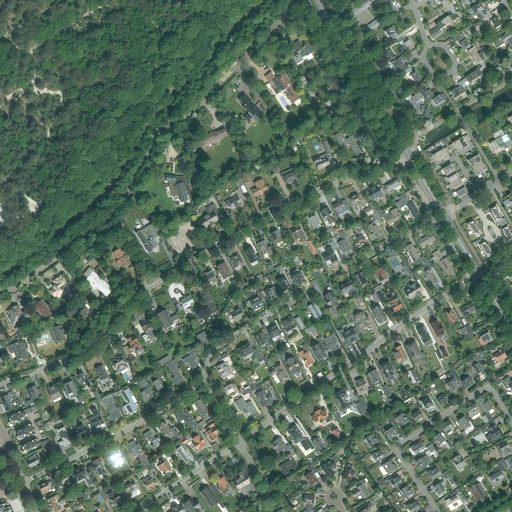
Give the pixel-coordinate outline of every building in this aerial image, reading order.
[(360,0),(359,1),(361,4),(365,9),(368,8),(366,5),(369,3),(374,0),(360,0)] [(450,10),(452,14),(455,12),(453,8),(448,1),(443,5),(447,12),(450,10)] [(484,16),(484,17),(490,13),(488,11),(486,12),(484,9),(482,6),(481,5),(480,3),(472,9),(476,14),(478,13),(481,18),(484,16)] [(449,15),(443,20),(446,26),(459,17),(455,12),(452,14),(449,16),(449,15)] [(490,13),(484,17),(486,19),(488,18),(496,29),(502,25),(497,17),(494,19),(490,13)] [(436,25),(437,27),(439,30),(440,30),(446,26),(443,20),(436,25)] [(392,26),(384,32),(388,37),(393,34),(396,32),(396,33),(396,32),(392,26)] [(429,33),(432,31),(436,37),(438,35),(436,32),(439,30),(437,27),(429,33)] [(509,44),(507,41),(511,37),(511,36),(511,35),(509,36),(507,33),(493,43),(497,49),(504,43),(507,41),(509,44)] [(466,48),(472,44),(470,45),(466,39),(465,40),(461,35),(459,37),(457,34),(451,38),(455,43),(458,41),(460,44),(459,44),(463,50),(466,48)] [(403,36),(397,40),(398,43),(400,46),(403,44),(409,52),(414,48),(409,40),(406,42),(404,38),(403,36)] [(292,46),(297,54),(292,58),(296,65),(303,60),(303,59),(304,60),(307,58),(308,60),(313,57),(311,54),(317,50),(311,41),(302,46),(298,41),(292,46)] [(468,51),(472,58),(478,54),(473,48),(474,47),(472,44),(466,48),(468,51)] [(383,55),(381,57),(382,58),(384,60),(385,59),(384,57),(385,56),(388,54),(391,59),(389,60),(392,63),(391,64),(395,69),(397,68),(401,73),(403,72),(409,68),(408,65),(405,67),(403,64),(399,58),(397,60),(390,51),(389,50),(385,53),(384,53),(382,54),(383,55)] [(482,67),(483,67),(483,68),(486,66),(482,61),(483,61),(478,54),(472,58),(477,65),(480,63),(482,67)] [(479,69),(472,73),(476,79),(483,74),(481,72),(487,68),(486,66),(483,68),(483,67),(482,67),(479,69)] [(409,68),(403,72),(405,74),(408,72),(410,75),(410,76),(415,84),(421,79),(416,72),(413,74),(411,70),(409,68)] [(268,74),(264,77),(270,86),(276,95),(285,89),(289,95),(287,97),(292,104),(300,98),(284,74),(276,79),(271,72),(268,74)] [(466,78),(460,82),(464,87),(469,84),(476,79),(472,73),(466,78)] [(261,83),(257,76),(252,79),(257,86),(261,83)] [(464,87),(460,82),(458,84),(459,87),(456,89),(456,88),(450,92),(455,99),(466,92),(464,88),(464,87)] [(420,93),(412,98),(416,103),(423,98),(425,101),(428,99),(426,96),(432,92),(430,89),(427,91),(425,89),(420,93)] [(432,92),(426,96),(428,99),(430,102),(433,100),(436,106),(444,100),(440,95),(436,98),(432,92)] [(251,100),(250,99),(244,94),(239,100),(245,105),(243,107),(248,113),(243,118),(248,122),(252,117),(254,115),(257,118),(262,113),(249,101),(251,100)] [(281,127),(285,133),(289,131),(285,124),(281,127)] [(201,139),(204,145),(210,142),(210,143),(213,141),(213,140),(215,139),(216,141),(228,135),(225,129),(216,134),(215,132),(201,139)] [(501,129),(498,131),(502,137),(504,141),(508,147),(510,146),(511,145),(511,140),(511,141),(510,138),(509,139),(506,135),(505,136),(501,129)] [(348,144),(349,146),(356,156),(361,152),(353,141),(356,138),(354,134),(350,137),(351,138),(347,141),(346,140),(346,141),(340,133),(334,137),(340,145),(342,143),(344,145),(345,146),(348,144)] [(458,139),(463,149),(468,146),(466,142),(470,139),(468,135),(463,137),(462,136),(458,139)] [(293,139),(297,146),(302,144),(298,136),(293,139)] [(496,140),(490,144),(494,152),(501,149),(500,148),(503,146),(505,149),(508,147),(504,141),(504,142),(502,139),(501,137),(496,140)] [(458,140),(449,146),(451,150),(456,148),(458,152),(463,149),(458,139),(457,139),(458,140)] [(332,150),(328,140),(322,142),(327,153),(332,150)] [(437,151),(443,161),(448,158),(445,154),(450,151),(447,147),(438,152),(437,151)] [(443,161),(437,151),(432,154),(433,155),(428,158),(431,162),(435,160),(438,164),(443,161)] [(328,160),(325,154),(319,157),(319,156),(312,159),(315,165),(316,165),(318,169),(330,165),(328,160)] [(186,163),(181,155),(176,158),(181,166),(186,163)] [(477,165),(483,162),(478,155),(474,157),(473,158),(477,165)] [(477,165),(473,158),(472,158),(468,161),(472,168),(477,165)] [(270,164),(274,174),(280,172),(278,167),(280,166),(278,161),(270,164)] [(483,162),(477,165),(482,172),(483,172),(487,169),(483,162)] [(451,164),(442,169),(445,175),(450,172),(452,176),(457,174),(451,164)] [(482,172),(477,165),(472,168),(477,175),(481,173),(482,172)] [(282,177),(285,184),(290,182),(293,181),(293,180),(297,178),(294,171),(282,177)] [(459,178),(457,174),(452,176),(450,172),(445,175),(447,177),(451,183),(450,184),(459,178)] [(176,177),(176,176),(166,175),(166,181),(168,181),(172,197),(179,195),(181,203),(188,201),(187,196),(193,194),(190,183),(186,185),(184,177),(176,177)] [(250,181),(247,175),(241,178),(244,184),(250,181)] [(385,189),(384,190),(387,196),(389,195),(388,194),(388,193),(402,184),(399,178),(394,181),(390,183),(384,187),(385,189)] [(465,188),(459,178),(450,184),(453,189),(454,188),(458,186),(461,190),(465,188)] [(256,187),(251,190),(255,197),(256,196),(257,197),(261,195),(260,193),(267,189),(262,179),(254,183),(256,187)] [(458,186),(454,188),(455,191),(459,198),(468,193),(465,188),(461,190),(458,186)] [(371,189),(371,190),(368,192),(370,196),(369,196),(371,200),(372,199),(373,200),(378,197),(379,199),(386,195),(382,188),(379,190),(378,187),(374,189),(374,187),(371,189)] [(362,202),(357,193),(348,198),(353,207),(354,206),(357,212),(365,208),(361,202),(362,202)] [(242,204),(237,195),(224,202),(228,209),(231,208),(231,209),(237,205),(238,206),(242,204)] [(406,205),(410,203),(408,199),(406,196),(400,200),(402,203),(404,202),(406,205)] [(343,204),(342,201),(333,206),(338,217),(347,212),(351,210),(347,202),(343,204)] [(369,204),(374,213),(377,212),(379,211),(378,209),(377,209),(373,201),(369,204)] [(412,201),(410,203),(406,205),(415,220),(421,216),(412,201)] [(213,212),(199,221),(199,222),(200,225),(201,225),(204,229),(209,226),(210,227),(214,224),(213,223),(215,222),(214,221),(217,219),(215,215),(219,213),(214,204),(210,207),(213,212)] [(367,217),(374,213),(370,206),(363,210),(367,217)] [(496,223),(503,219),(501,217),(502,216),(496,207),(490,210),(492,213),(491,214),(496,223)] [(327,219),(330,224),(335,222),(328,208),(321,211),(326,220),(327,219)] [(384,217),(383,217),(384,220),(388,226),(401,218),(395,208),(390,211),(391,212),(386,214),(385,213),(382,214),(384,217)] [(378,220),(383,217),(384,217),(382,214),(380,211),(379,211),(377,212),(374,213),(378,220)] [(307,220),(308,223),(309,222),(315,233),(316,233),(316,232),(320,230),(317,225),(320,224),(315,215),(307,220)] [(475,224),(474,221),(468,224),(473,234),(474,234),(475,236),(482,233),(476,223),(475,224)] [(149,253),(153,250),(152,250),(158,246),(154,239),(155,238),(161,234),(154,222),(140,231),(136,233),(138,237),(144,245),(149,253)] [(184,242),(189,238),(185,231),(188,229),(184,223),(176,228),(178,231),(173,234),(173,233),(169,235),(174,242),(177,240),(178,241),(182,238),(184,242)] [(369,229),(370,228),(374,234),(371,235),(374,239),(376,238),(377,239),(382,236),(376,225),(375,225),(373,223),(368,226),(369,229)] [(303,236),(303,235),(298,224),(294,226),(295,228),(291,230),(296,241),(300,239),(300,241),(301,241),(301,242),(302,242),(305,241),(305,239),(303,236)] [(359,224),(354,227),(356,231),(358,233),(360,232),(363,230),(360,225),(359,224)] [(332,230),(328,232),(331,238),(338,234),(342,232),(339,226),(332,230)] [(508,243),(511,240),(511,234),(508,226),(502,230),(503,233),(502,233),(508,243)] [(281,237),(277,231),(271,234),(274,241),(276,244),(283,241),(281,237)] [(342,232),(338,234),(342,240),(338,243),(344,253),(351,249),(345,239),(344,237),(346,236),(343,231),(342,232)] [(418,241),(421,248),(435,240),(434,238),(433,237),(432,236),(431,234),(418,241)] [(366,242),(362,235),(354,240),(356,244),(355,244),(357,248),(366,242)] [(327,253),(322,255),(322,256),(323,255),(326,261),(325,261),(325,262),(330,259),(332,263),(332,262),(334,261),(334,262),(335,261),(337,259),(338,260),(333,251),(337,249),(331,238),(327,240),(329,243),(323,246),(325,249),(327,253)] [(275,253),(272,249),(271,246),(268,248),(264,240),(257,244),(258,245),(257,245),(259,248),(263,255),(267,253),(269,256),(275,253)] [(307,243),(310,248),(311,252),(312,256),(317,254),(313,246),(311,241),(307,243)] [(487,245),(486,242),(480,245),(485,255),(486,255),(487,257),(494,254),(488,244),(487,245)] [(418,264),(422,262),(425,266),(428,265),(424,258),(423,256),(420,258),(411,244),(405,247),(414,262),(415,264),(418,266),(418,264)] [(245,251),(244,251),(251,263),(257,260),(259,263),(262,261),(262,260),(260,256),(257,257),(251,247),(245,251)] [(118,266),(120,265),(122,268),(128,265),(126,261),(127,260),(124,256),(119,249),(113,253),(117,260),(116,261),(118,266)] [(433,257),(431,258),(433,261),(437,258),(439,262),(448,276),(454,273),(450,266),(449,264),(445,258),(443,259),(442,258),(441,256),(440,254),(440,253),(433,257)] [(403,264),(401,265),(395,254),(387,258),(396,273),(402,270),(406,277),(411,274),(405,263),(403,264)] [(86,260),(89,264),(96,259),(93,255),(86,260)] [(230,259),(231,261),(230,261),(231,262),(232,262),(235,268),(238,266),(239,269),(244,266),(239,255),(236,256),(236,255),(230,259)] [(217,267),(223,277),(226,276),(227,277),(231,275),(224,263),(217,267)] [(99,266),(95,270),(101,276),(105,271),(99,266)] [(95,290),(97,288),(106,296),(113,290),(105,283),(106,282),(102,279),(93,272),(94,271),(89,267),(81,277),(85,281),(86,280),(88,282),(87,283),(95,290)] [(381,267),(374,271),(380,282),(387,278),(381,267)] [(291,277),(292,278),(291,279),(292,281),(293,281),(295,285),(304,280),(303,278),(306,276),(302,269),(298,271),(297,270),(294,272),(295,275),(291,277)] [(438,282),(430,269),(424,272),(432,286),(438,282)] [(204,274),(209,284),(212,282),(213,284),(217,282),(211,270),(204,274)] [(362,272),(361,272),(354,276),(360,286),(367,282),(362,272)] [(253,275),(253,276),(247,278),(251,286),(257,283),(253,275)] [(53,281),(56,285),(53,287),(55,289),(50,292),(54,296),(56,295),(58,296),(64,292),(68,288),(66,285),(60,277),(53,281)] [(284,277),(277,281),(283,292),(290,288),(284,277)] [(221,281),(217,283),(220,289),(222,292),(225,290),(224,287),(221,281)] [(349,281),(339,287),(343,294),(348,291),(351,296),(355,294),(358,293),(355,287),(352,289),(351,286),(349,281)] [(332,292),(324,296),(327,300),(326,301),(328,305),(329,305),(331,308),(325,311),(329,319),(337,314),(333,308),(339,304),(339,303),(341,302),(339,298),(337,300),(334,296),(338,294),(331,282),(327,284),(332,292)] [(423,291),(418,282),(416,283),(415,283),(409,287),(404,290),(409,300),(415,296),(415,297),(422,293),(421,292),(423,291)] [(234,287),(237,294),(243,291),(239,284),(234,287)] [(265,291),(267,296),(270,300),(280,295),(278,289),(276,290),(274,287),(265,291)] [(76,296),(78,298),(84,293),(82,291),(81,288),(74,294),(76,296)] [(260,300),(261,299),(265,297),(262,292),(257,294),(258,296),(247,301),(248,302),(245,303),(247,305),(249,304),(251,308),(252,308),(253,308),(255,310),(263,305),(260,300)] [(377,294),(383,305),(387,303),(381,292),(377,294)] [(204,306),(207,312),(208,312),(209,316),(217,311),(216,308),(208,293),(203,295),(208,304),(204,306)] [(80,303),(82,305),(86,301),(82,296),(78,299),(80,303)] [(180,301),(185,309),(190,306),(194,314),(193,314),(194,317),(198,325),(204,322),(190,296),(180,301)] [(359,296),(355,298),(359,306),(364,304),(359,296)] [(236,300),(239,305),(242,311),(245,309),(242,303),(240,298),(236,300)] [(389,303),(390,305),(394,311),(402,307),(397,298),(389,303)] [(43,323),(46,321),(47,322),(53,318),(41,302),(36,306),(39,310),(38,310),(37,310),(43,324),(43,323)] [(316,302),(307,307),(315,320),(323,315),(316,302)] [(461,309),(465,316),(476,310),(472,303),(461,309)] [(374,315),(373,315),(375,319),(376,318),(379,323),(381,322),(381,323),(385,321),(384,320),(386,319),(385,317),(385,316),(379,306),(377,304),(375,305),(376,308),(372,310),(374,315)] [(23,321),(30,318),(27,311),(22,314),(18,306),(11,309),(11,310),(9,311),(8,312),(8,313),(13,324),(18,322),(23,320),(23,321)] [(85,307),(77,314),(82,319),(83,318),(85,322),(93,315),(85,307)] [(231,315),(232,315),(235,322),(244,317),(239,308),(231,312),(230,311),(227,313),(229,316),(231,315)] [(177,314),(170,318),(166,310),(156,315),(164,329),(173,323),(173,322),(179,318),(177,314)] [(452,311),(446,314),(451,324),(457,321),(452,311)] [(362,312),(354,317),(355,319),(361,330),(369,326),(367,322),(365,319),(364,315),(362,312)] [(287,332),(293,329),(294,332),(296,331),(297,335),(299,337),(302,335),(300,332),(297,326),(294,327),(290,318),(282,322),(287,332)] [(299,318),(296,319),(301,329),(304,328),(299,318)] [(67,323),(65,324),(64,320),(56,323),(58,326),(54,328),(50,330),(55,343),(65,339),(64,334),(65,334),(66,335),(73,330),(67,323)] [(434,322),(430,324),(431,326),(437,337),(438,337),(438,338),(439,338),(440,338),(441,338),(442,337),(443,337),(443,336),(444,335),(443,334),(444,334),(443,333),(445,332),(441,325),(440,326),(437,320),(434,322)] [(324,325),(328,332),(332,330),(329,322),(324,325)] [(142,327),(145,334),(141,336),(145,343),(156,337),(155,334),(157,333),(154,327),(152,328),(149,324),(145,326),(142,327)] [(469,325),(464,327),(468,334),(471,332),(473,331),(469,325)] [(267,330),(273,341),(277,339),(275,336),(280,334),(276,326),(267,330)] [(312,326),(306,330),(308,333),(311,331),(311,332),(313,335),(316,333),(315,330),(312,326)] [(343,329),(338,332),(342,339),(344,338),(347,344),(351,342),(351,343),(351,342),(355,341),(355,340),(355,341),(358,340),(356,336),(359,334),(356,327),(353,329),(345,333),(345,332),(343,329)] [(463,337),(466,335),(468,334),(464,327),(460,330),(463,337)] [(20,330),(22,337),(29,335),(26,328),(20,330)] [(425,328),(417,332),(424,346),(432,342),(425,328)] [(478,334),(485,346),(494,340),(487,329),(478,334)] [(204,344),(209,340),(204,332),(195,337),(198,342),(199,341),(201,344),(200,344),(201,346),(204,344)] [(254,336),(260,346),(267,342),(269,345),(272,344),(268,336),(265,337),(262,332),(254,336)] [(324,339),(327,343),(328,342),(329,344),(332,351),(339,347),(335,342),(336,341),(333,334),(324,339)] [(128,347),(124,349),(128,356),(136,351),(137,355),(144,351),(143,348),(139,341),(138,342),(134,336),(130,338),(129,336),(126,338),(130,345),(128,347)] [(311,347),(319,360),(325,356),(323,353),(324,352),(319,345),(323,343),(320,337),(316,339),(319,343),(311,347)] [(17,343),(12,345),(18,360),(23,358),(23,360),(29,358),(23,342),(17,344),(17,343)] [(415,342),(406,346),(413,360),(415,363),(426,358),(423,353),(420,354),(415,342)] [(256,348),(252,350),(249,344),(245,346),(242,347),(238,349),(243,357),(253,352),(255,355),(259,354),(256,348)] [(304,350),(298,353),(300,357),(302,356),(304,359),(303,359),(305,363),(306,363),(308,366),(314,363),(308,352),(309,351),(305,345),(302,346),(304,350)] [(393,352),(397,362),(401,360),(404,366),(409,363),(401,346),(396,349),(397,351),(393,352)] [(190,355),(183,360),(185,364),(188,362),(192,369),(197,366),(194,360),(197,358),(194,354),(195,353),(192,350),(188,352),(190,355)] [(484,352),(478,355),(480,360),(487,356),(486,355),(487,355),(487,354),(488,353),(487,352),(486,350),(484,352)] [(502,351),(493,356),(490,358),(496,366),(500,363),(500,364),(504,362),(503,360),(507,357),(504,351),(502,352),(502,351)] [(231,370),(226,362),(226,361),(230,359),(226,353),(221,356),(225,363),(217,367),(222,376),(224,375),(225,377),(232,374),(230,370),(231,370)] [(172,360),(169,355),(157,362),(160,367),(172,360)] [(474,357),(470,360),(474,366),(472,367),(478,374),(483,371),(480,366),(483,364),(480,360),(478,355),(474,357)] [(115,359),(112,361),(114,366),(114,367),(115,369),(116,368),(116,369),(118,373),(120,372),(128,367),(127,367),(127,366),(125,363),(125,364),(122,359),(121,357),(120,356),(115,359)] [(295,373),(296,373),(297,373),(297,372),(300,370),(293,357),(285,361),(292,375),(295,373)] [(174,377),(172,378),(177,385),(183,381),(175,368),(178,366),(174,359),(166,364),(174,377)] [(381,364),(380,365),(386,379),(387,378),(388,381),(394,378),(393,375),(394,375),(392,372),(393,371),(394,369),(392,365),(391,365),(389,361),(385,362),(382,362),(382,363),(380,364),(381,364)] [(274,375),(276,374),(281,383),(282,383),(284,383),(284,382),(285,381),(284,379),(287,378),(280,363),(271,367),(273,369),(272,369),(271,370),(270,372),(270,373),(271,374),(273,375),(274,375)] [(95,369),(101,381),(108,377),(105,371),(104,371),(101,366),(95,369)] [(414,369),(415,369),(420,380),(425,378),(419,366),(414,369)] [(152,374),(155,379),(153,380),(154,381),(153,382),(158,390),(162,387),(163,388),(165,387),(159,377),(163,375),(160,369),(152,374)] [(409,372),(415,383),(420,380),(414,369),(410,371),(411,371),(409,372)] [(369,373),(374,382),(373,384),(376,386),(378,384),(381,386),(383,384),(382,382),(376,370),(369,373)] [(455,378),(458,382),(461,380),(455,370),(451,372),(455,378)] [(466,388),(473,383),(471,379),(473,377),(469,371),(465,374),(468,378),(462,382),(466,388)] [(455,378),(451,372),(447,375),(445,376),(450,382),(447,384),(452,391),(458,388),(453,380),(455,378)] [(83,373),(77,376),(81,383),(83,386),(83,387),(87,385),(90,384),(88,380),(87,380),(86,377),(85,378),(83,373)] [(511,381),(509,377),(502,380),(507,389),(509,387),(511,391),(511,381)] [(357,382),(359,387),(358,388),(360,394),(369,390),(364,378),(357,382)] [(147,389),(147,388),(149,387),(147,383),(145,380),(144,379),(138,382),(141,386),(144,384),(145,387),(146,387),(147,389)] [(72,381),(64,385),(66,390),(64,391),(67,398),(70,397),(69,396),(77,392),(78,395),(77,396),(80,403),(85,401),(81,393),(76,383),(73,384),(72,381)] [(249,385),(249,386),(250,389),(252,392),(255,390),(258,396),(257,396),(262,407),(263,406),(263,407),(266,406),(265,405),(268,403),(268,404),(272,402),(269,396),(268,395),(267,395),(262,385),(256,388),(254,384),(253,383),(249,385)] [(234,384),(233,384),(224,388),(227,394),(233,391),(234,393),(236,396),(240,394),(234,384)] [(48,388),(53,401),(61,397),(55,385),(48,388)] [(391,395),(387,385),(382,388),(386,397),(391,395)] [(28,389),(32,400),(38,398),(39,400),(43,398),(40,390),(37,391),(35,386),(28,389)] [(123,394),(122,395),(124,399),(127,404),(125,406),(130,415),(136,411),(135,409),(137,409),(134,403),(130,397),(133,396),(129,389),(129,388),(126,390),(122,392),(123,394)] [(147,388),(147,389),(141,392),(146,401),(153,397),(147,388)] [(429,393),(426,388),(422,391),(420,392),(423,397),(425,396),(429,393)] [(341,391),(335,395),(337,399),(336,400),(337,403),(335,404),(340,412),(343,410),(343,409),(349,406),(348,405),(347,403),(347,402),(349,402),(349,401),(347,402),(345,399),(348,398),(349,398),(346,392),(346,393),(343,394),(341,391)] [(20,399),(18,400),(16,395),(13,396),(11,392),(7,394),(7,395),(0,398),(3,404),(0,404),(0,405),(3,413),(23,404),(20,399)] [(111,394),(107,396),(101,399),(105,407),(108,412),(107,412),(111,420),(114,419),(120,416),(117,409),(114,404),(116,403),(111,394)] [(444,394),(437,399),(441,405),(449,400),(444,394)] [(410,398),(411,399),(418,409),(420,408),(421,408),(413,396),(410,398)] [(420,401),(420,402),(422,405),(423,405),(424,405),(425,406),(425,408),(427,408),(427,409),(427,408),(429,409),(430,407),(433,404),(429,398),(428,398),(427,397),(426,398),(427,399),(426,400),(425,399),(424,399),(420,401)] [(246,404),(242,398),(235,402),(240,411),(243,409),(246,414),(250,412),(252,415),(257,412),(250,401),(246,404)] [(196,410),(201,418),(209,414),(205,408),(200,400),(194,403),(197,409),(196,410)] [(482,405),(487,413),(485,415),(490,422),(493,420),(489,415),(494,412),(493,409),(488,401),(482,405)] [(29,408),(30,410),(31,413),(38,410),(37,408),(35,402),(29,404),(30,407),(29,408)] [(355,404),(359,414),(365,411),(361,402),(355,404)] [(466,410),(472,418),(480,413),(474,404),(466,410)] [(93,416),(88,419),(91,426),(94,425),(95,428),(104,423),(100,415),(101,415),(100,412),(99,413),(96,407),(90,410),(93,416)] [(316,415),(311,418),(315,423),(319,421),(321,423),(325,421),(327,424),(331,421),(329,416),(328,416),(328,415),(325,409),(321,412),(320,410),(315,413),(316,415)] [(419,410),(412,415),(416,422),(424,417),(419,410)] [(9,417),(12,424),(12,426),(15,424),(14,423),(25,418),(24,416),(26,415),(24,411),(22,412),(22,411),(9,417)] [(193,426),(194,428),(192,429),(193,431),(199,427),(198,426),(189,412),(185,415),(182,411),(176,414),(177,416),(176,417),(179,422),(183,420),(188,428),(193,426)] [(338,411),(334,414),(336,418),(338,422),(342,420),(340,416),(338,411)] [(403,413),(397,417),(402,425),(409,421),(407,417),(406,418),(403,413)] [(490,422),(485,415),(481,417),(486,425),(490,422)] [(465,417),(458,421),(459,422),(462,426),(464,430),(465,431),(471,426),(470,426),(468,422),(471,420),(469,417),(466,419),(465,417)] [(44,424),(42,419),(34,422),(37,427),(44,424)] [(165,420),(159,424),(166,436),(165,437),(166,438),(172,434),(174,436),(174,437),(178,434),(176,431),(173,427),(170,429),(169,427),(167,424),(165,420)] [(209,426),(204,430),(205,433),(211,441),(212,440),(213,440),(216,438),(215,438),(217,437),(215,435),(217,434),(215,432),(216,431),(212,426),(215,424),(213,421),(210,424),(208,425),(209,426)] [(444,430),(445,433),(447,435),(453,430),(453,429),(454,428),(450,421),(442,426),(445,430),(444,430)] [(488,432),(484,435),(489,443),(495,439),(495,440),(499,438),(499,437),(502,434),(500,430),(499,430),(494,421),(484,427),(485,428),(481,430),(483,434),(487,431),(488,432)] [(20,430),(17,432),(20,438),(26,435),(29,434),(32,433),(31,432),(35,430),(34,427),(33,427),(32,424),(31,425),(30,424),(23,427),(24,428),(20,430)] [(77,427),(79,431),(75,432),(77,435),(76,435),(77,436),(77,435),(78,438),(86,435),(87,434),(88,434),(83,424),(77,427)] [(392,425),(384,430),(390,439),(393,437),(393,436),(394,435),(397,433),(396,432),(392,425)] [(290,431),(288,432),(294,440),(292,441),(295,444),(296,443),(296,444),(300,442),(306,451),(311,448),(312,450),(315,448),(308,438),(305,440),(304,439),(296,426),(294,428),(293,427),(290,429),(290,430),(290,431)] [(64,449),(71,444),(70,442),(72,440),(64,427),(56,431),(58,436),(59,435),(62,441),(58,443),(60,447),(62,446),(64,449)] [(331,432),(336,441),(343,437),(338,428),(331,432)] [(465,439),(461,433),(458,428),(455,430),(462,441),(465,439)] [(144,434),(148,441),(150,440),(151,442),(155,448),(162,443),(159,437),(155,439),(150,431),(144,434)] [(201,433),(192,439),(195,443),(193,444),(197,450),(199,448),(199,449),(206,444),(203,440),(205,439),(201,433)] [(439,445),(442,443),(443,446),(446,443),(447,443),(446,443),(445,441),(443,437),(442,437),(439,434),(434,438),(439,445)] [(372,435),(364,440),(367,444),(366,445),(369,449),(372,447),(372,446),(375,444),(376,445),(379,442),(379,441),(376,438),(375,439),(372,435)] [(183,445),(188,442),(190,440),(187,436),(182,440),(180,441),(183,445)] [(324,444),(324,443),(320,438),(319,438),(318,437),(312,441),(319,451),(320,451),(319,450),(324,448),(325,446),(324,444)] [(282,438),(281,439),(280,438),(272,444),(272,445),(272,446),(273,447),(273,446),(276,450),(279,448),(281,451),(284,449),(287,447),(286,447),(283,441),(282,438)] [(50,444),(48,439),(40,442),(43,447),(50,444)] [(37,442),(36,440),(21,446),(25,453),(38,447),(37,447),(39,446),(37,442)] [(501,454),(502,457),(511,452),(508,446),(509,446),(506,441),(499,445),(503,452),(501,454)] [(133,442),(126,445),(130,453),(132,458),(138,455),(139,455),(142,461),(142,462),(141,463),(143,466),(143,467),(148,464),(143,453),(138,444),(136,445),(135,446),(133,442)] [(421,442),(416,446),(415,445),(410,448),(412,451),(414,450),(416,454),(424,449),(422,447),(424,446),(424,443),(421,442)] [(53,443),(50,444),(43,447),(45,452),(52,449),(55,448),(53,443)] [(181,446),(176,450),(185,463),(191,459),(191,458),(185,450),(182,446),(181,446)] [(374,452),(372,454),(370,455),(371,456),(375,463),(385,456),(381,451),(379,448),(374,452)] [(112,461),(113,462),(113,463),(115,466),(115,467),(123,463),(124,464),(126,467),(128,466),(124,457),(121,458),(120,457),(119,456),(120,455),(117,450),(112,452),(114,455),(113,456),(112,454),(106,457),(108,462),(112,461)] [(298,467),(293,459),(298,456),(296,453),(294,451),(291,452),(291,453),(289,455),(288,454),(286,456),(290,461),(281,466),(283,470),(282,472),(283,474),(285,474),(298,467)] [(36,465),(37,464),(38,463),(36,461),(40,459),(38,454),(28,459),(29,461),(27,462),(30,467),(34,465),(35,466),(36,465)] [(324,474),(325,473),(328,477),(329,476),(330,476),(331,476),(332,476),(332,475),(332,474),(334,473),(331,470),(336,466),(335,465),(340,461),(336,455),(331,459),(332,460),(322,467),(324,470),(322,471),(324,474)] [(425,456),(416,462),(421,470),(429,465),(429,464),(432,462),(427,455),(425,456)] [(466,465),(464,460),(463,460),(460,455),(451,460),(452,463),(455,462),(459,469),(466,465)] [(100,458),(92,462),(93,465),(92,466),(95,471),(96,471),(98,474),(98,475),(103,472),(105,474),(106,474),(108,473),(109,472),(106,467),(104,468),(100,458)] [(161,464),(157,467),(160,472),(163,470),(165,472),(171,469),(168,465),(170,464),(167,460),(165,461),(164,459),(159,462),(161,464)] [(390,461),(382,466),(387,474),(388,473),(396,468),(394,465),(393,466),(390,461)] [(368,469),(370,472),(381,465),(379,462),(368,469)] [(145,467),(147,470),(148,472),(154,468),(150,463),(145,467)] [(343,478),(349,482),(355,473),(350,470),(352,466),(348,463),(344,470),(347,472),(343,478)] [(501,463),(499,464),(495,467),(497,469),(493,472),(494,473),(489,476),(494,483),(501,479),(502,480),(505,478),(501,472),(505,470),(503,465),(501,463)] [(311,465),(307,468),(311,474),(305,477),(311,485),(318,481),(314,475),(317,473),(311,465)] [(93,484),(85,467),(83,469),(82,467),(80,469),(80,468),(74,471),(73,472),(77,481),(85,477),(88,482),(89,481),(91,485),(93,484)] [(432,471),(432,470),(428,472),(433,479),(441,474),(437,468),(432,471)] [(239,478),(233,481),(234,482),(238,489),(242,487),(245,485),(249,492),(253,489),(249,483),(250,483),(249,482),(242,472),(242,471),(237,474),(239,478)] [(60,478),(63,484),(65,483),(67,487),(72,485),(70,480),(69,480),(66,474),(60,478)] [(144,478),(141,481),(144,486),(145,485),(149,490),(155,485),(153,482),(153,481),(150,476),(145,479),(144,478)] [(393,478),(389,480),(389,481),(391,485),(392,484),(394,488),(402,482),(398,477),(394,479),(393,478)] [(222,478),(217,481),(221,486),(218,487),(223,494),(228,490),(230,493),(231,495),(234,493),(228,484),(229,484),(227,481),(225,482),(222,478)] [(116,484),(119,488),(122,486),(125,484),(124,482),(123,480),(116,484)] [(126,492),(127,492),(129,491),(130,492),(134,489),(136,492),(139,491),(133,480),(130,482),(130,484),(124,487),(126,492)] [(446,484),(443,481),(436,486),(435,486),(433,487),(439,495),(446,490),(443,486),(446,484)] [(50,488),(47,482),(39,486),(43,494),(48,491),(48,490),(50,488)] [(479,483),(469,489),(476,500),(482,497),(482,498),(486,495),(479,483)] [(352,494),(354,496),(355,497),(361,494),(364,498),(369,495),(363,484),(357,488),(358,490),(352,494)] [(401,496),(403,500),(413,493),(411,490),(410,491),(407,487),(401,491),(399,492),(402,496),(401,496)] [(208,488),(201,492),(209,504),(211,507),(218,502),(221,508),(224,505),(216,494),(213,495),(209,488),(208,488)] [(452,498),(446,502),(451,509),(458,505),(458,506),(462,504),(459,499),(457,495),(461,492),(459,488),(455,490),(456,490),(456,491),(450,495),(452,498)] [(117,492),(114,494),(112,491),(106,495),(108,499),(109,498),(111,501),(112,500),(114,503),(121,499),(117,492)] [(88,499),(84,492),(80,495),(84,501),(88,499)] [(103,501),(99,494),(95,496),(98,501),(99,501),(101,505),(104,503),(103,501)] [(50,506),(50,507),(58,503),(56,499),(59,498),(57,495),(47,500),(48,504),(49,506),(50,506)] [(304,503),(314,504),(315,497),(305,495),(304,503)] [(190,511),(197,511),(199,511),(198,509),(200,507),(201,508),(204,506),(198,499),(193,503),(191,499),(185,504),(190,511)] [(58,503),(50,507),(50,508),(50,509),(51,510),(52,511),(55,511),(64,507),(66,506),(62,500),(58,503)] [(407,506),(411,511),(413,511),(419,508),(416,502),(411,505),(410,504),(407,506)] [(356,511),(368,511),(371,511),(369,507),(372,506),(370,503),(368,505),(367,504),(356,511)]
